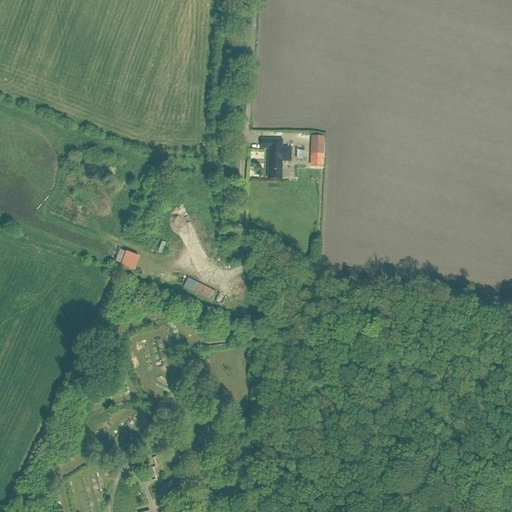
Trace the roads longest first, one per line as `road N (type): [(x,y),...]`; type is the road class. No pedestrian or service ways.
road 1 (unclassified): [(247,121),(242,238),(301,327),(303,352),(231,511)]
road 2 (track): [(285,394),(312,476),(332,497),(394,498),(511,474)]
